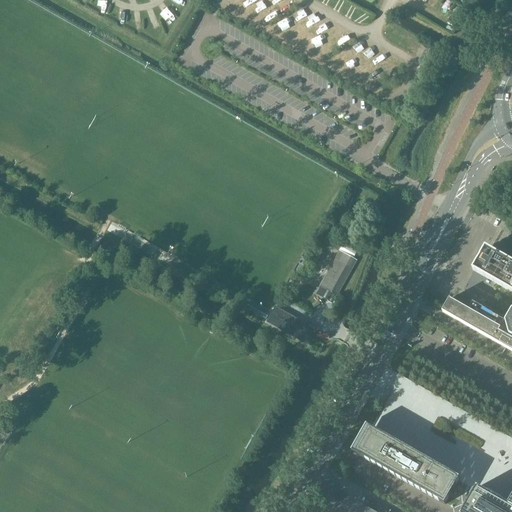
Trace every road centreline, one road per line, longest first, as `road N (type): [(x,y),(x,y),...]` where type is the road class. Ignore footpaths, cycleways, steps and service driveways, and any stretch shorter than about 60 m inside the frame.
road 1 (unclassified): [(292,511),(475,157),(507,133)]
road 2 (unknown): [(330,445),(444,510)]
